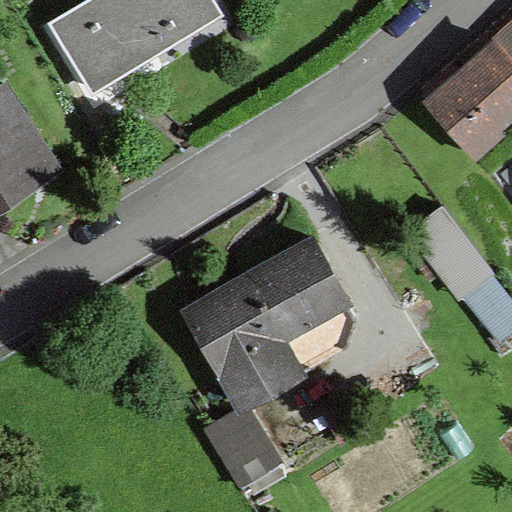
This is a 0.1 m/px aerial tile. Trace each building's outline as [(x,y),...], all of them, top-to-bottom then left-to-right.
[(84,0),(63,12),(92,65),(116,51),(124,65),(160,45),(155,36),(184,20),(208,6),(204,0),(84,0)] [(511,25),(501,36),(511,48),(511,25)] [(501,119),(511,109),(511,48),(501,36),(480,54),(466,67),(434,94),(482,148),(507,126),(501,119)] [(458,58),(427,86),(434,94),(466,67),(458,58)] [(10,77),(0,83),(0,190),(15,181),(58,156),(10,77)] [(498,263),(449,199),(416,224),(466,288),(498,263)] [(283,327),(345,291),(349,289),(315,232),(247,272),(189,306),(239,392),(280,368),(263,339),(283,327)] [(355,305),(345,291),(283,327),(300,356),(340,330),(355,305)] [(300,356),(283,327),(263,339),(280,368),(300,356)] [(244,399),(206,422),(239,476),(277,453),(244,399)]
